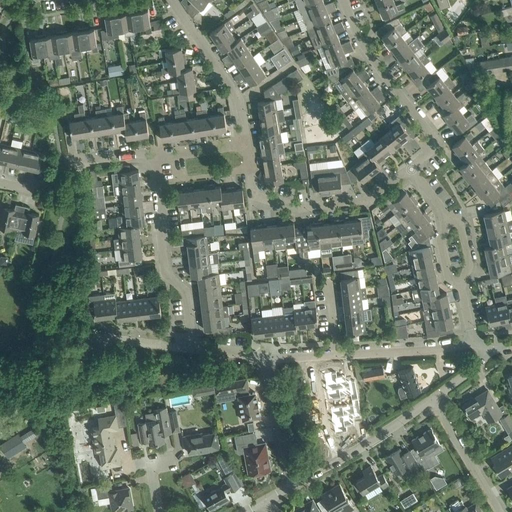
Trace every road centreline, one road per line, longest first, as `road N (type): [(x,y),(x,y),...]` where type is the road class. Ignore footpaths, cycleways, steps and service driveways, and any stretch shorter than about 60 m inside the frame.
road 1 (residential): [(410,167),(371,200),(301,209),(252,188),(245,144)]
road 2 (residential): [(410,167),(430,152),(431,135),(364,51),(341,0)]
road 3 (residential): [(192,349),(185,291),(166,275),(154,160)]
road 4 (residential): [(245,144),(239,100),(167,0)]
road 5 (residential): [(291,487),(433,398)]
road 6 (residential): [(154,160),(138,152),(81,158),(25,188),(0,182)]
road 7 (residential): [(337,355),(472,341)]
road 8 (residential): [(291,487),(264,357)]
road 9 (residential): [(499,511),(433,398)]
